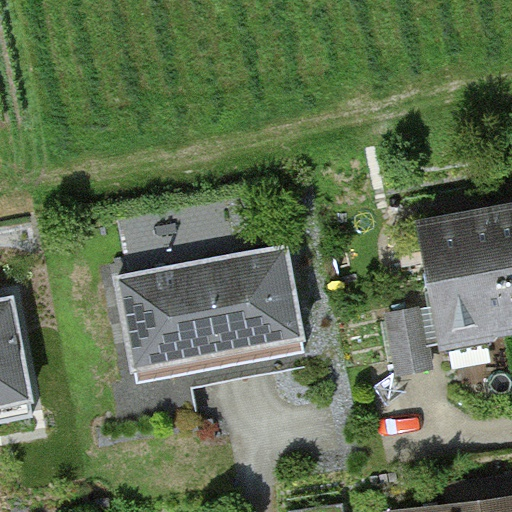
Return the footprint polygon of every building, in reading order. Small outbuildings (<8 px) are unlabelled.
[(511,212),(495,215),(511,307),(511,212)] [(511,307),(495,215),(427,227),(434,265),(428,274),(430,284),(438,290),(445,329),(478,323),(490,331),(511,327),(511,307)] [(287,247),(120,279),(140,384),(307,352),(287,247)] [(13,296),(0,298),(0,422),(36,416),(13,296)] [(421,308),(391,313),(401,373),(414,370),(431,368),(427,346),(421,308)] [(457,510),(441,511),(511,511),(511,482),(454,490),(457,510)]
